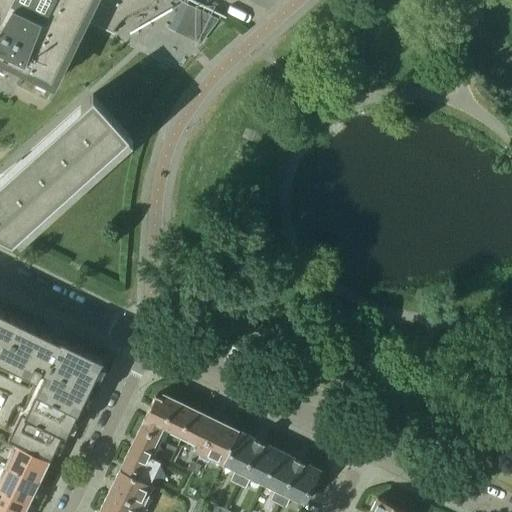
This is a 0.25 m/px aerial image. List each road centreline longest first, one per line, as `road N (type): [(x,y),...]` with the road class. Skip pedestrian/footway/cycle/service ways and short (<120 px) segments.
road 1 (residential): [(148,342),(367,447)]
road 2 (residential): [(69,511),(148,342)]
road 3 (residential): [(0,273),(148,342)]
road 4 (residential): [(367,447),(497,511)]
